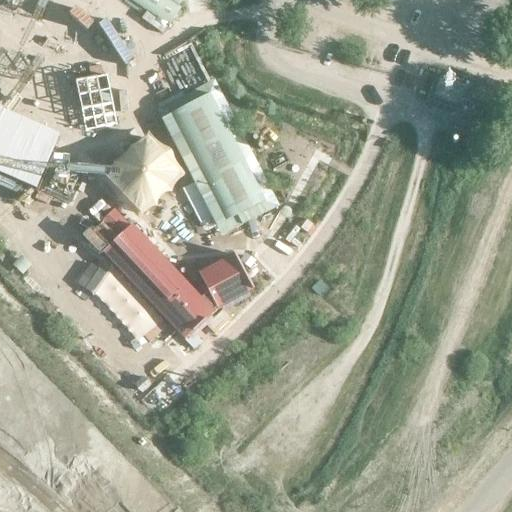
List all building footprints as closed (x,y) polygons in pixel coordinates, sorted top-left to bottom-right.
[(84,15),(114,60),(131,49),(102,4),(84,15)] [(190,36),(146,58),(156,77),(190,60),(201,82),(211,77),(190,36)] [(37,67),(18,87),(27,98),(43,104),(53,78),(37,67)] [(212,85),(157,112),(220,236),(275,208),(212,85)] [(152,123),(133,132),(138,142),(157,133),(152,123)] [(134,137),(114,151),(119,158),(140,144),(134,137)] [(0,195),(50,217),(67,176),(0,147),(0,195)] [(117,240),(100,257),(182,344),(211,317),(210,315),(254,293),(235,257),(195,278),(205,298),(201,300),(132,226),(130,228),(114,210),(100,223),(117,240)] [(0,261),(11,269),(17,260),(0,248),(0,261)]
